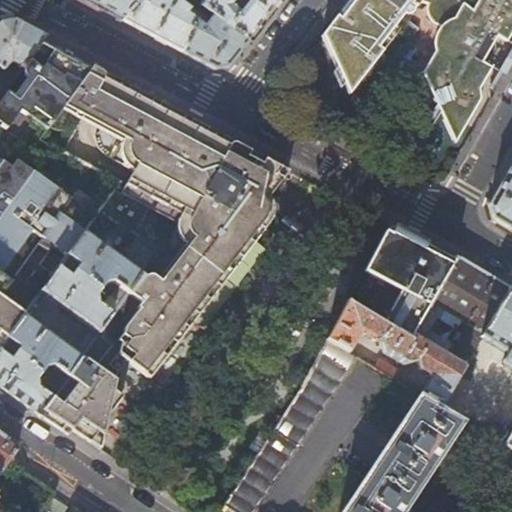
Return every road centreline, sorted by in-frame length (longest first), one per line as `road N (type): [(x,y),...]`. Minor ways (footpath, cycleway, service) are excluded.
road 1 (residential): [(228,104),(511,261)]
road 2 (residential): [(37,0),(228,104)]
road 3 (residential): [(147,511),(0,411)]
road 4 (residential): [(311,0),(228,104)]
